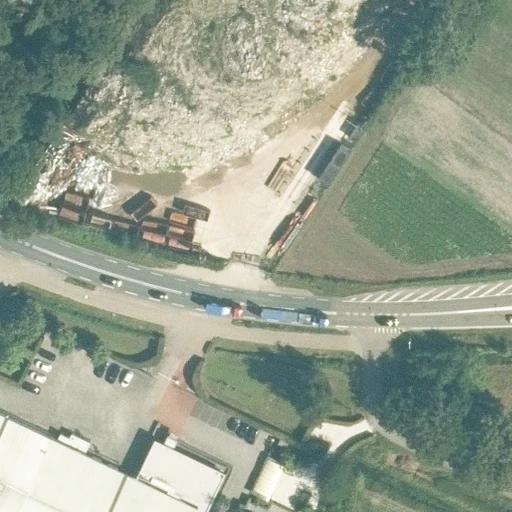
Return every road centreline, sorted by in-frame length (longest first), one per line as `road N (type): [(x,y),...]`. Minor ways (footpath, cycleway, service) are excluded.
road 1 (primary): [(377,314),(252,310),(137,284),(0,232)]
road 2 (unclassified): [(374,343),(150,315),(0,263)]
road 3 (unclassified): [(511,489),(383,425),(371,396),(374,343)]
road 4 (primary): [(511,307),(377,314)]
